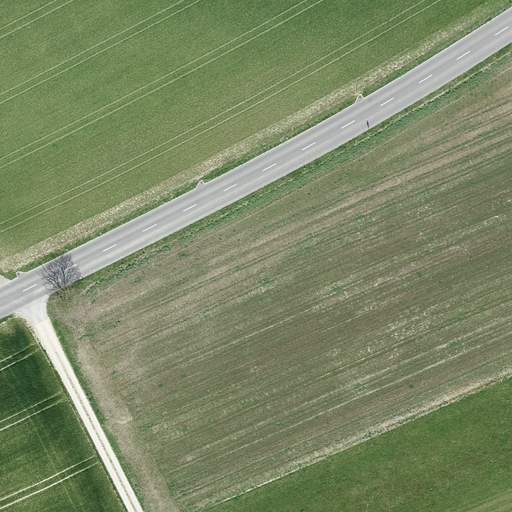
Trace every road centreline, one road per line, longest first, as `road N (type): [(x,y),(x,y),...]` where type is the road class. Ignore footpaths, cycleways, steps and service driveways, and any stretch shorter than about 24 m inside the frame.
road 1 (tertiary): [(0,303),(332,132),(511,23)]
road 2 (track): [(26,291),(134,511)]
